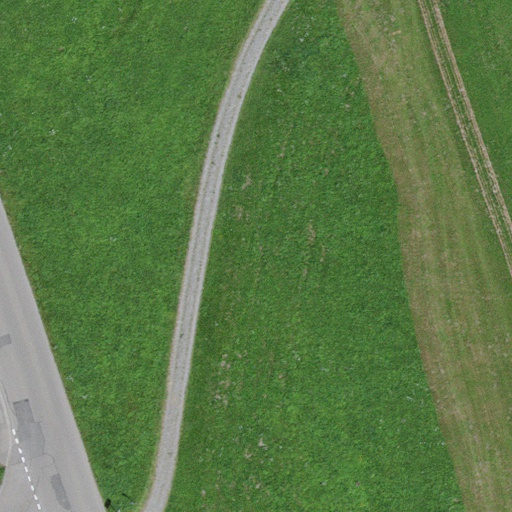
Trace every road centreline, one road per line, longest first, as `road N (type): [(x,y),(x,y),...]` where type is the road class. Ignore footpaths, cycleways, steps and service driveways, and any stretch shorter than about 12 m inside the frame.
road 1 (unknown): [(278,0),(214,159),(161,479),(147,511)]
road 2 (unclassified): [(72,511),(0,298)]
